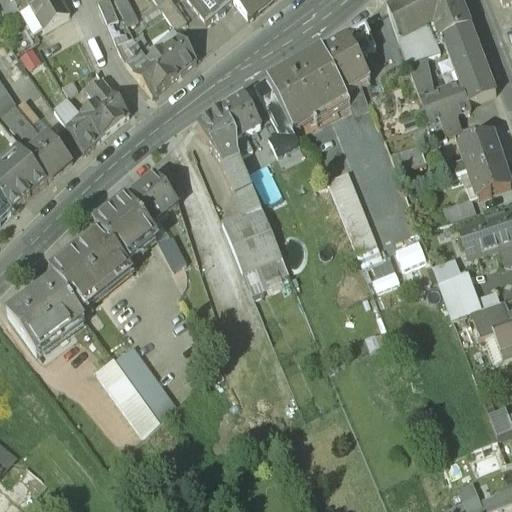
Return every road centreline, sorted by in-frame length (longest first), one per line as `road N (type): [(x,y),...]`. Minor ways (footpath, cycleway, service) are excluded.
road 1 (secondary): [(156,128),(333,0)]
road 2 (secondary): [(0,274),(156,128)]
road 3 (residential): [(76,0),(116,79),(156,128)]
